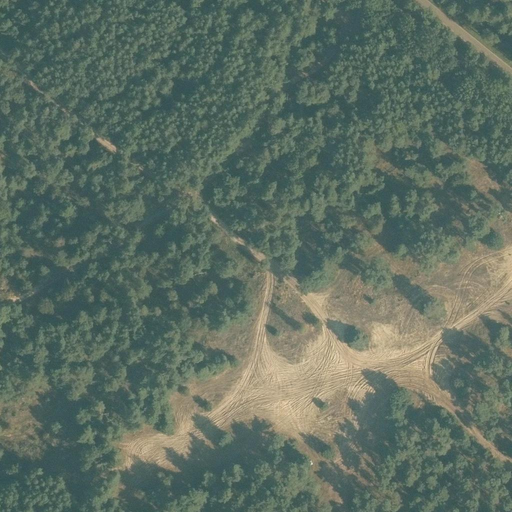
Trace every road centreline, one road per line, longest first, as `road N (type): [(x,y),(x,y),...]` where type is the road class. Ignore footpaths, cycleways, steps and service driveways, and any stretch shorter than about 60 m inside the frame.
road 1 (track): [(0,56),(511,464)]
road 2 (track): [(511,91),(396,0)]
